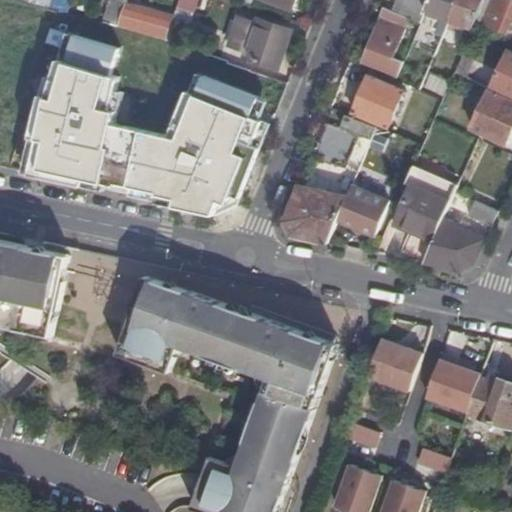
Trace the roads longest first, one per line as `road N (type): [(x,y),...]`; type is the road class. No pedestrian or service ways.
road 1 (residential): [(249,256),(348,0)]
road 2 (tertiary): [(249,256),(0,202)]
road 3 (tertiary): [(489,308),(249,256)]
